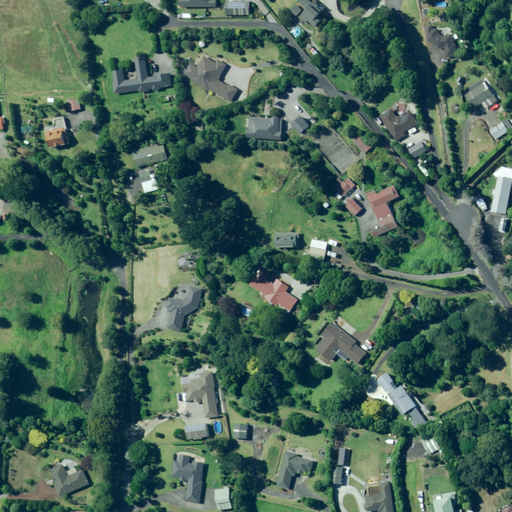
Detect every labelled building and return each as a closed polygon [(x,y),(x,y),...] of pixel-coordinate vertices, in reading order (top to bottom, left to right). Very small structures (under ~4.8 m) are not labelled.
[(322,11),(324,10),(320,7),(321,5),(316,1),(315,2),(311,0),(306,0),(303,4),(305,6),(309,9),(304,15),(303,16),(309,22),(310,20),(318,26),(323,20),(319,17),(323,12),(322,11)] [(228,15),(253,16),(253,7),(249,7),(250,2),(228,2),(228,15)] [(435,28),(434,25),(434,24),(429,25),(431,41),(441,48),(446,48),(447,57),(459,56),(457,43),(455,43),(454,34),(444,35),(441,33),(440,28),(435,28)] [(321,50),(316,46),(312,51),(317,55),(321,50)] [(211,89),(232,102),(240,89),(230,83),(229,85),(220,80),(222,77),(221,76),(228,64),(219,59),(217,62),(206,55),(199,66),(193,63),(192,62),(192,64),(185,74),(193,79),(192,80),(193,80),(210,91),(211,89)] [(111,82),(113,94),(138,90),(138,92),(148,91),(147,89),(151,88),(152,90),(159,89),(159,87),(170,85),(169,73),(155,75),(155,76),(147,77),(144,57),(134,58),(137,78),(123,80),(121,70),(112,71),(113,82),(111,82)] [(486,109),(499,100),(492,90),(496,88),(488,76),(465,92),(467,95),(475,108),(476,107),(483,103),(486,109)] [(69,111),(81,109),(80,99),(67,101),(69,111)] [(412,111),(410,112),(402,117),(396,115),(392,109),(380,116),(391,135),(395,142),(406,135),(404,132),(419,124),(412,111)] [(293,124),(302,134),(312,126),(304,115),(293,124)] [(283,131),(284,119),(281,119),(281,118),(279,118),(279,116),(275,116),(275,117),(273,117),(273,118),(251,116),(251,119),(251,126),(251,128),(250,128),(250,130),(248,130),(248,135),(249,135),(249,137),(283,140),(283,138),(284,138),(284,134),(283,134),(283,131)] [(497,139),(511,128),(511,123),(508,119),(501,123),(491,131),(497,139)] [(70,144),(67,130),(67,126),(64,127),(47,131),(46,131),(48,139),(51,138),(53,147),(59,146),(58,145),(62,145),(64,145),(70,144)] [(365,153),(366,154),(374,146),(361,133),(353,140),(355,142),(365,153)] [(168,153),(167,150),(165,142),(155,145),(150,146),(134,150),(138,167),(153,163),(168,159),(169,159),(168,153)] [(428,150),(423,142),(409,150),(414,158),(428,150)] [(368,156),(373,161),(376,158),(370,152),(367,155),(368,156)] [(157,179),(155,180),(153,180),(151,170),(140,173),(146,192),(159,189),(158,185),(157,179)] [(493,211),(507,214),(511,188),(511,173),(502,172),(498,190),(495,189),(494,194),(496,195),(493,211)] [(355,186),(356,185),(349,177),(344,182),(339,177),(330,186),(335,191),(337,189),(344,196),(355,186)] [(399,227),(399,225),(389,202),(402,196),(397,184),(378,193),(377,190),(368,194),(369,197),(374,208),(383,227),(372,231),(375,238),(399,227)] [(345,204),(354,215),(362,207),(352,197),(345,204)] [(298,247),(301,247),(301,232),(278,233),(279,247),(298,247)] [(328,249),(329,243),(329,242),(315,239),(313,245),(313,246),(328,249)] [(326,260),(328,250),(313,247),(310,257),(326,260)] [(265,279),(271,271),(262,265),(256,273),(255,273),(247,285),(265,296),(264,298),(275,305),(276,304),(288,311),(296,299),(284,292),(287,287),(276,280),(273,285),(265,279)] [(182,329),(185,316),(199,308),(203,289),(192,286),(189,297),(184,300),(179,298),(178,299),(171,297),(170,298),(170,301),(168,308),(170,308),(169,312),(172,313),(168,328),(181,332),(182,329)] [(356,344),(358,342),(334,322),(323,336),(326,338),(317,349),(332,361),(339,354),(336,351),(339,348),(345,353),(343,353),(342,354),(342,356),(343,357),(345,357),(346,356),(346,354),(359,364),(368,354),(356,344)] [(219,415),(215,387),(216,387),(213,371),(201,373),(202,379),(192,380),(193,383),(185,384),(187,393),(188,393),(189,401),(196,400),(196,403),(203,402),(202,400),(203,399),(206,417),(206,418),(219,416),(219,415)] [(394,383),(395,382),(396,381),(390,372),(379,380),(404,416),(410,412),(415,419),(412,422),(417,429),(427,422),(425,419),(417,407),(418,406),(404,385),(398,389),(394,383)] [(248,439),(249,424),(236,423),(235,438),(248,439)] [(218,428),(210,429),(209,425),(188,428),(190,439),(195,439),(196,440),(204,439),(204,437),(219,435),(218,428)] [(315,432),(310,429),(306,435),(311,438),(315,432)] [(441,448),(434,435),(423,441),(430,454),(441,448)] [(300,454),(299,453),(287,450),(277,486),(290,490),(294,476),(296,477),(298,471),(299,472),(298,473),(303,475),(304,475),(305,473),(309,474),(310,470),(312,470),(315,461),(299,457),(300,454)] [(206,463),(204,463),(195,461),(195,464),(191,463),(192,456),(181,454),(180,461),(175,461),(173,477),(181,479),(181,481),(188,482),(188,480),(190,480),(186,501),(201,503),(204,482),(203,482),(206,463)] [(84,470),(83,470),(69,476),(64,464),(58,467),(51,470),(54,478),(55,481),(57,485),(55,485),(56,487),(59,495),(60,497),(64,496),(90,484),(84,470)] [(335,466),(332,484),(342,485),(345,468),(335,466)] [(394,511),(391,482),(381,483),(381,485),(382,494),(368,496),(367,496),(368,503),(366,505),(366,506),(366,510),(368,511),(371,511),(377,511),(379,511),(394,511)] [(232,499),(232,498),(231,488),(217,490),(220,510),(234,509),(232,499)] [(462,511),(462,510),(457,511),(456,506),(458,506),(456,492),(437,496),(440,511),(462,511)]
